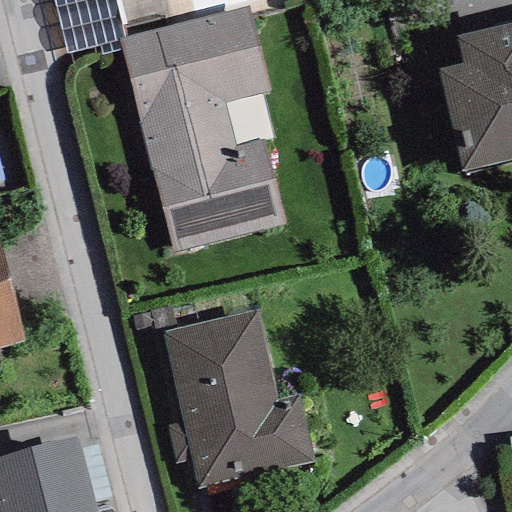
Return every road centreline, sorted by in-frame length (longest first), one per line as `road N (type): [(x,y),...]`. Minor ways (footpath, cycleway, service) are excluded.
road 1 (residential): [(143,511),(14,0)]
road 2 (residential): [(511,395),(432,471),(374,511)]
